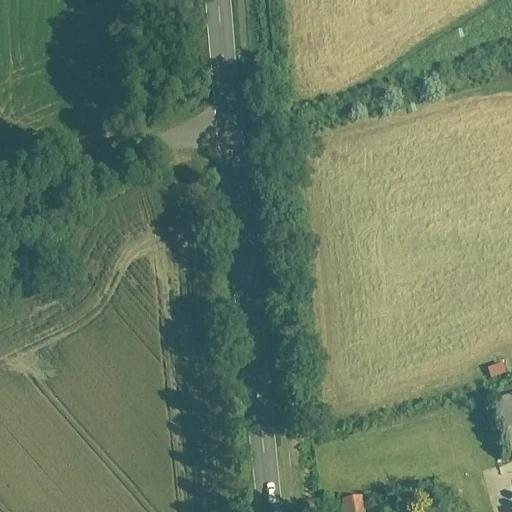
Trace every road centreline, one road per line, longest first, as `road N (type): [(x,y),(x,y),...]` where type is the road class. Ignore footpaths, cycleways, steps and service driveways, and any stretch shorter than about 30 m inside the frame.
road 1 (tertiary): [(269,511),(223,119)]
road 2 (residential): [(223,119),(0,229)]
